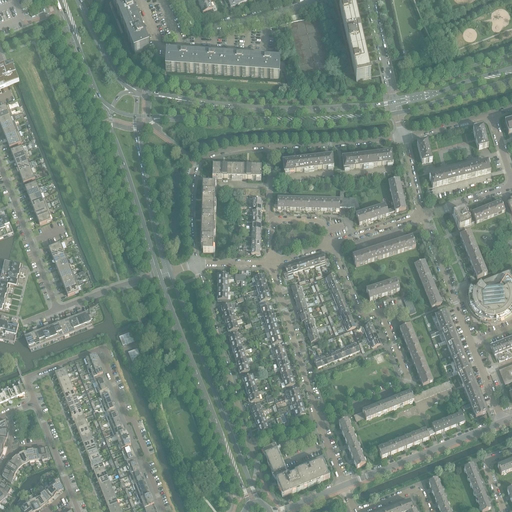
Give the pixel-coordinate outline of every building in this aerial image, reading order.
[(122,0),(114,3),(116,7),(126,32),(140,26),(135,16),(140,14),(138,9),(133,11),(128,0),(122,0)] [(210,3),(200,7),(203,13),(206,12),(208,11),(209,14),(216,11),(215,7),(212,7),(210,3)] [(345,30),(359,27),(358,23),(359,22),(359,25),(360,25),(358,16),(357,17),(356,13),(357,12),(356,8),(356,9),(356,11),(355,11),(354,3),(339,7),(345,30)] [(287,24),(289,31),(300,80),(333,73),(321,16),(295,22),(287,24)] [(144,37),(140,28),(140,26),(126,32),(136,57),(144,53),(149,51),(146,42),(150,40),(148,35),(144,37)] [(360,33),(359,28),(359,27),(345,30),(350,55),(364,52),(364,50),(365,49),(363,41),(361,42),(361,38),(362,37),(361,33),(360,33)] [(369,74),(370,74),(369,66),(367,66),(366,62),(368,62),(367,58),(366,58),(364,52),(350,55),(356,83),(371,80),(369,74)] [(197,74),(197,73),(198,59),(187,58),(187,54),(182,53),(182,58),(167,57),(166,73),(172,73),(172,72),(197,74)] [(197,74),(225,76),(226,61),(215,60),(215,56),(210,55),(209,60),(198,59),(197,73),(197,74)] [(225,76),(252,78),(253,63),(242,62),(242,58),(238,57),(237,62),(226,61),(225,76)] [(253,63),(252,78),(279,79),(280,65),(270,64),(270,59),(265,59),(265,64),(253,63)] [(0,88),(9,85),(18,81),(19,81),(13,66),(6,68),(4,64),(0,65),(0,88)] [(0,115),(10,111),(8,106),(0,108),(0,115)] [(10,111),(0,115),(0,121),(1,121),(12,116),(10,111)] [(12,116),(1,121),(0,121),(0,124),(1,127),(3,126),(15,122),(14,122),(12,122),(10,118),(13,117),(12,116)] [(15,122),(3,126),(1,127),(3,132),(5,132),(17,127),(15,122)] [(17,127),(5,132),(3,132),(5,138),(7,137),(19,132),(17,127)] [(475,140),(476,142),(478,150),(488,148),(483,128),(473,131),(475,140)] [(19,132),(7,137),(5,138),(7,143),(9,142),(21,138),(19,132)] [(21,138),(9,142),(7,143),(9,149),(23,143),(21,138)] [(430,152),(430,151),(428,142),(417,145),(422,165),(429,163),(429,164),(432,163),(432,162),(430,152)] [(13,158),(15,157),(27,152),(26,152),(24,153),(22,148),(11,152),(13,158)] [(27,152),(15,157),(13,158),(15,163),(17,162),(29,158),(27,152)] [(392,165),(391,153),(367,156),(368,168),(392,165)] [(367,156),(355,157),(343,159),(345,170),(368,168),(367,156)] [(333,169),(332,157),(308,159),(309,171),(333,169)] [(29,158),(17,162),(15,163),(17,168),(19,168),(31,163),(28,164),(27,159),(29,158)] [(308,159),(295,161),(284,162),(285,174),(309,171),(308,159)] [(31,163),(19,168),(17,168),(19,174),(21,173),(33,168),(31,163)] [(488,163),(479,165),(468,168),(471,179),(491,174),(488,163)] [(218,179),(261,180),(261,168),(213,167),(213,177),(208,177),(208,186),(203,186),(201,249),(203,249),(203,253),(213,254),(215,184),(218,185),(218,179)] [(33,168),(21,173),(19,174),(21,179),(23,178),(34,174),(33,174),(31,169),(33,168)] [(468,168),(457,171),(449,173),(452,184),(471,179),(468,168)] [(449,173),(438,176),(430,178),(432,188),(452,184),(449,173)] [(34,174),(23,178),(21,179),(24,184),(36,180),(34,174)] [(392,198),(402,195),(399,180),(388,183),(392,198)] [(27,194),(29,193),(41,188),(39,188),(37,183),(25,188),(27,194)] [(41,188),(29,193),(27,194),(29,199),(31,198),(43,194),(41,188)] [(43,194),(31,198),(29,199),(31,204),(33,203),(45,199),(43,199),(41,195),(43,194)] [(395,212),(395,213),(406,211),(402,195),(392,198),(394,209),(391,210),(392,213),(395,212)] [(261,202),(262,200),(260,200),(260,197),(256,197),(253,197),(250,197),(250,200),(253,200),(253,206),(262,206),(262,202),(261,202)] [(45,199),(33,203),(31,204),(33,209),(35,209),(47,204),(45,199)] [(293,200),(278,199),(277,210),(293,211),(293,200)] [(354,209),(356,215),(361,214),(356,200),(343,199),(343,201),(340,201),(339,209),(354,209)] [(309,200),(293,200),(293,211),(309,211),(309,200)] [(324,200),(309,200),(309,211),(324,211),(324,200)] [(324,200),(324,211),(339,212),(339,209),(340,201),(324,200)] [(486,208),(490,218),(505,212),(501,202),(486,208)] [(47,204),(35,209),(33,209),(35,215),(37,214),(49,209),(47,204)] [(388,215),(392,213),(391,210),(387,211),(385,206),(371,211),(374,221),(389,216),(388,215)] [(490,218),(486,208),(472,214),(472,215),(475,222),(476,224),(490,218)] [(49,209),(37,214),(35,215),(38,220),(39,219),(51,215),(49,209)] [(356,215),(359,226),(374,221),(371,211),(361,214),(356,215)] [(475,222),(472,215),(467,217),(466,213),(465,211),(453,215),(459,230),(471,226),(470,224),(475,222)] [(0,212),(0,215),(8,235),(13,233),(6,216),(3,217),(2,212),(0,212)] [(51,215),(39,219),(38,220),(40,226),(47,223),(51,223),(50,222),(51,221),(49,216),(51,215)] [(466,251),(476,246),(470,232),(460,236),(466,251)] [(401,253),(416,248),(412,238),(397,243),(401,253)] [(386,258),(401,253),(397,243),(383,247),(386,258)] [(61,244),(59,245),(59,244),(56,245),(56,246),(49,249),(51,254),(53,254),(63,250),(61,244)] [(476,246),(466,251),(471,265),(481,261),(476,246)] [(371,263),(386,258),(383,247),(368,252),(371,263)] [(63,250),(53,254),(51,254),(53,260),(64,255),(62,250),(64,250),(63,250)] [(356,268),(371,263),(368,252),(353,257),(356,268)] [(69,259),(66,260),(64,255),(53,260),(55,265),(57,264),(69,260),(69,259)] [(318,258),(321,267),(326,265),(326,268),(331,266),(330,264),(328,259),(325,260),(323,256),(318,258)] [(312,260),(315,267),(315,269),(321,267),(318,258),(312,260)] [(69,260),(57,264),(55,265),(57,270),(59,270),(71,265),(69,260)] [(3,267),(26,272),(27,270),(22,268),(23,265),(11,262),(5,261),(3,267)] [(302,263),(304,271),(304,272),(310,270),(309,269),(307,261),(302,263)] [(430,275),(428,269),(424,261),(414,265),(420,279),(430,275)] [(471,265),(474,271),(477,279),(487,275),(481,261),(471,265)] [(71,265),(59,270),(57,270),(59,276),(72,271),(70,266),(71,265)] [(26,272),(3,267),(2,272),(20,276),(21,273),(26,275),(26,272)] [(291,267),(285,268),(286,272),(283,273),(285,278),(294,276),(293,274),(291,267)] [(503,323),(505,322),(504,320),(507,318),(508,319),(510,318),(511,316),(511,315),(511,269),(485,280),(484,281),(482,282),(481,283),(480,284),(478,286),(477,287),(476,288),(476,290),(468,287),(467,289),(467,291),(466,293),(466,295),(466,298),(466,300),(466,302),(467,305),(467,307),(468,309),(469,311),(470,313),(472,315),(473,317),(475,318),(477,320),(479,321),(480,322),(481,322),(483,323),(485,324),(487,324),(490,325),(492,325),(494,325),(496,325),(499,324),(501,324),(503,323)] [(75,275),(73,276),(71,271),(72,271),(59,276),(61,281),(75,276),(75,275)] [(20,276),(2,272),(1,277),(24,283),(24,280),(20,279),(20,276)] [(250,286),(265,282),(263,275),(254,278),(255,283),(249,285),(250,286)] [(328,284),(337,281),(334,275),(325,279),(328,284)] [(426,294),(436,290),(430,275),(420,279),(426,294)] [(64,286),(65,285),(77,281),(75,276),(61,281),(64,286)] [(1,277),(0,280),(0,282),(10,285),(18,287),(18,284),(23,285),(24,283),(1,277)] [(77,281),(65,285),(64,286),(66,292),(79,286),(77,281)] [(337,281),(328,284),(330,289),(339,286),(337,281)] [(0,288),(14,291),(15,289),(10,288),(10,285),(0,282),(0,288)] [(255,291),(267,288),(265,282),(250,286),(250,288),(256,286),(257,291),(255,291)] [(384,297),(400,292),(396,282),(381,286),(384,297)] [(294,295),(303,292),(301,287),(297,288),(296,285),(291,286),(294,295)] [(79,286),(66,292),(68,297),(75,294),(75,295),(79,294),(78,293),(79,293),(77,287),(79,286)] [(339,286),(330,289),(332,295),(341,291),(339,286)] [(370,301),(384,297),(381,286),(366,291),(370,301)] [(254,298),(269,294),(267,288),(255,291),(255,292),(257,291),(258,295),(253,297),(254,298)] [(436,290),(426,294),(432,308),(442,304),(436,290)] [(341,291),(332,295),(334,300),(343,296),(341,291)] [(303,292),(294,295),(295,301),(304,298),(303,292)] [(0,293),(0,299),(11,302),(12,300),(7,298),(8,296),(0,293)] [(233,294),(218,294),(218,302),(221,302),(222,305),(228,303),(228,301),(228,296),(233,296),(233,294)] [(269,294),(254,298),(254,300),(259,298),(261,303),(259,304),(259,306),(266,305),(265,302),(271,300),(269,294)] [(343,296),(334,300),(336,305),(345,302),(343,296)] [(304,298),(295,301),(297,306),(306,303),(304,298)] [(345,302),(336,305),(338,311),(347,307),(345,302)] [(306,303),(297,306),(299,311),(308,309),(306,303)] [(0,310),(9,313),(9,310),(5,309),(5,306),(0,304),(0,310)] [(223,314),(238,310),(238,308),(235,309),(234,304),(231,305),(221,308),(223,314)] [(258,317),(273,312),(271,306),(267,307),(266,305),(259,306),(260,310),(261,309),(263,314),(257,316),(258,317)] [(347,307),(338,311),(340,316),(349,312),(347,307)] [(79,310),(86,328),(92,326),(90,320),(93,319),(91,315),(88,315),(87,312),(83,313),(81,309),(79,310)] [(308,309),(299,311),(300,317),(309,314),(308,309)] [(75,317),(81,330),(86,328),(79,310),(77,311),(79,315),(75,317)] [(238,310),(223,314),(225,320),(236,317),(235,317),(233,313),(239,311),(238,310)] [(263,322),(275,319),(273,312),(258,317),(258,318),(263,317),(265,321),(263,322)] [(349,312),(340,316),(343,321),(351,318),(349,312)] [(441,332),(451,328),(445,313),(441,315),(439,316),(435,317),(441,332)] [(64,321),(69,334),(75,332),(68,314),(66,315),(67,320),(64,321)] [(81,330),(75,317),(72,318),(70,314),(68,314),(75,332),(81,330)] [(300,317),(302,322),(314,319),(311,320),(309,314),(300,317)] [(236,317),(225,320),(227,326),(242,322),(242,321),(236,322),(235,318),(237,317),(236,317)] [(8,322),(4,340),(9,341),(14,318),(12,318),(11,323),(8,322)] [(14,318),(9,341),(14,343),(19,325),(16,324),(17,319),(14,318)] [(69,334),(64,321),(61,322),(59,318),(57,319),(64,337),(69,334)] [(351,318),(343,321),(345,326),(354,323),(351,318)] [(53,325),(53,326),(58,339),(64,337),(57,319),(54,320),(56,324),(53,325)] [(275,319),(263,322),(265,322),(266,326),(261,328),(261,329),(276,325),(275,319)] [(314,319),(302,322),(302,323),(304,322),(306,327),(315,324),(314,319)] [(58,339),(53,326),(53,325),(49,327),(48,322),(45,323),(53,341),(58,339)] [(242,322),(227,326),(229,332),(238,330),(237,325),(242,323),(242,322)] [(42,330),(47,343),(53,341),(45,323),(43,324),(45,329),(42,330)] [(347,332),(356,328),(354,323),(345,326),(347,332)] [(315,324),(306,327),(308,333),(317,330),(315,324)] [(365,333),(374,330),(372,324),(363,328),(365,333)] [(266,334),(278,331),(276,325),(261,329),(262,330),(267,329),(268,333),(266,334)] [(406,344),(416,340),(410,325),(400,329),(406,344)] [(47,343),(42,330),(38,331),(37,327),(34,328),(41,346),(47,343)] [(30,334),(31,335),(36,348),(41,346),(34,328),(32,329),(34,333),(30,334)] [(447,346),(457,342),(451,328),(441,332),(445,342),(447,346)] [(317,330),(308,333),(309,338),(318,335),(317,330)] [(374,330),(365,333),(367,338),(376,335),(374,330)] [(36,348),(31,335),(30,334),(27,335),(25,331),(23,332),(28,345),(28,346),(29,348),(30,350),(36,348)] [(265,341),(280,337),(278,331),(266,334),(268,334),(270,338),(265,340),(265,341)] [(130,334),(123,337),(123,336),(120,337),(123,347),(127,346),(126,345),(134,342),(130,334)] [(231,344),(246,340),(245,338),(240,340),(238,335),(229,338),(231,344)] [(318,335),(309,338),(311,344),(320,341),(318,335)] [(376,335),(367,338),(369,344),(378,340),(376,335)] [(280,337),(265,341),(265,343),(271,341),(272,346),(268,347),(269,350),(272,349),(279,347),(278,344),(282,343),(280,337)] [(246,340),(231,344),(233,350),(244,347),(242,347),(241,343),(246,341),(246,340)] [(380,346),(378,340),(369,344),(372,349),(378,347),(380,346)] [(421,354),(416,340),(406,344),(411,358),(421,354)] [(502,342),(503,344),(507,353),(509,352),(511,352),(506,341),(502,342)] [(447,346),(452,360),(463,356),(457,342),(447,346)] [(507,353),(503,344),(502,342),(498,344),(503,355),(506,354),(507,353)] [(351,345),(354,354),(360,352),(356,343),(351,345)] [(503,355),(498,344),(490,347),(494,357),(496,356),(497,359),(499,358),(500,358),(502,357),(503,357),(503,355)] [(346,350),(349,356),(354,354),(351,345),(350,346),(351,348),(346,350)] [(235,356),(249,352),(249,350),(245,351),(245,350),(243,350),(242,347),(244,347),(233,350),(235,356)] [(271,359),(285,355),(284,349),(279,350),(279,347),(272,349),(273,352),(274,352),(275,355),(270,357),(271,359)] [(340,350),(344,359),(349,356),(346,350),(346,348),(340,350)] [(141,361),(137,350),(129,353),(133,364),(141,361)] [(335,352),(336,354),(339,361),(344,359),(340,350),(335,352)] [(249,352),(235,356),(236,362),(248,359),(246,359),(244,355),(250,353),(249,352)] [(336,354),(335,352),(330,354),(333,363),(339,361),(336,354)] [(319,358),(323,367),(328,365),(324,356),(323,354),(319,356),(320,358),(319,358)] [(324,356),(328,365),(333,363),(330,354),(324,356)] [(427,368),(421,354),(411,358),(417,373),(427,368)] [(285,355),(271,359),(271,361),(276,359),(278,364),(287,361),(285,355)] [(95,356),(84,360),(86,365),(88,364),(99,360),(98,359),(97,358),(96,356),(95,356)] [(452,360),(458,375),(469,371),(463,356),(452,360)] [(323,367),(319,358),(314,360),(314,362),(317,369),(323,367)] [(248,359),(236,362),(238,368),(253,364),(252,362),(247,364),(246,360),(248,359)] [(90,369),(101,365),(101,363),(100,362),(100,361),(99,360),(88,364),(90,369)] [(274,371),(289,367),(287,361),(278,364),(279,369),(274,370),(274,371)] [(253,364),(238,368),(240,374),(249,372),(248,367),(253,366),(253,364)] [(89,375),(101,370),(103,370),(102,368),(102,367),(101,365),(90,369),(88,370),(89,375)] [(289,367),(274,371),(275,373),(280,371),(281,376),(291,373),(289,367)] [(511,367),(500,372),(506,386),(511,383),(511,367)] [(427,368),(417,373),(423,387),(433,383),(427,368)] [(58,378),(67,374),(65,370),(55,374),(57,378),(58,378)] [(94,378),(103,375),(103,374),(103,372),(103,371),(103,370),(101,370),(89,375),(91,379),(94,378)] [(458,375),(464,389),(474,385),(469,371),(458,375)] [(278,384),(293,379),(291,373),(281,376),(283,381),(277,382),(278,384)] [(67,374),(58,378),(57,378),(59,383),(69,379),(67,374)] [(96,383),(106,379),(105,379),(105,378),(104,377),(103,375),(94,378),(96,383)] [(245,385),(260,381),(259,379),(254,381),(252,376),(243,379),(245,385)] [(61,387),(71,383),(69,379),(59,383),(61,387)] [(97,388),(107,384),(106,383),(106,382),(106,381),(106,380),(106,379),(96,383),(97,388)] [(285,391),(292,390),(291,387),(295,385),(293,379),(278,384),(278,385),(283,384),(285,388),(284,388),(285,391)] [(260,381),(245,385),(247,391),(258,388),(256,388),(255,384),(260,382),(260,381)] [(15,388),(19,397),(25,394),(21,386),(19,382),(18,383),(19,387),(15,388)] [(71,383),(61,387),(62,392),(63,392),(72,388),(71,383)] [(107,384),(97,388),(95,389),(97,394),(99,393),(109,389),(109,388),(108,387),(107,386),(107,384)] [(19,397),(15,388),(14,385),(12,385),(14,389),(10,391),(13,399),(19,397)] [(464,389),(470,404),(480,399),(474,385),(464,389)] [(13,399),(10,391),(8,387),(7,388),(8,392),(4,393),(8,401),(13,399)] [(72,388),(63,392),(62,392),(64,396),(65,396),(74,392),(72,388)] [(258,388),(247,391),(248,397),(263,393),(263,392),(257,393),(256,389),(258,388)] [(101,398),(110,394),(110,392),(110,391),(110,390),(110,389),(109,389),(99,393),(101,398)] [(285,401),(300,397),(298,391),(292,392),(292,390),(285,391),(286,395),(288,394),(289,398),(284,400),(285,401)] [(74,392),(65,396),(64,396),(66,401),(67,400),(76,397),(74,392)] [(263,393),(248,397),(250,403),(260,401),(258,396),(264,394),(263,393)] [(398,408),(414,402),(412,397),(411,393),(394,399),(398,408)] [(101,403),(113,398),(112,397),(112,396),(111,396),(110,394),(101,398),(99,398),(101,403)] [(76,397),(67,400),(66,401),(68,405),(78,401),(76,397)] [(300,397),(285,401),(285,403),(291,401),(292,406),(302,403),(300,397)] [(103,408),(114,403),(114,402),(114,401),(114,400),(113,400),(113,399),(113,398),(101,403),(103,408)] [(398,408),(394,399),(378,406),(382,415),(398,408)] [(480,399),(470,404),(471,407),(476,418),(486,414),(480,399)] [(78,401),(68,405),(69,410),(70,409),(79,406),(78,401)] [(114,403),(103,408),(104,413),(107,412),(117,408),(117,407),(116,407),(116,406),(115,405),(114,403)] [(288,414),(303,409),(302,403),(292,406),(293,411),(288,412),(288,414)] [(79,406),(70,409),(69,410),(71,414),(72,414),(81,410),(79,406)] [(253,415),(267,410),(267,408),(261,410),(260,406),(258,407),(255,408),(251,409),(253,415)] [(382,415),(378,406),(362,412),(363,413),(365,419),(366,421),(382,415)] [(109,417),(116,414),(118,413),(117,411),(117,410),(117,409),(117,408),(107,412),(109,417)] [(303,409),(288,414),(289,415),(294,413),(296,418),(305,415),(303,409)] [(81,410),(72,414),(71,414),(72,416),(72,417),(72,418),(72,419),(83,415),(81,410)] [(267,410),(253,415),(255,421),(266,417),(264,418),(263,413),(268,411),(267,410)] [(108,422),(116,419),(121,418),(120,417),(120,416),(119,415),(118,413),(116,414),(109,417),(106,418),(108,422)] [(446,420),(450,429),(465,423),(462,414),(446,420)] [(83,415),(72,419),(72,420),(73,420),(73,421),(74,421),(75,423),(76,423),(85,419),(83,415)] [(258,427),(272,422),(272,420),(266,422),(264,418),(266,417),(255,421),(258,427)] [(110,427),(116,425),(122,423),(121,421),(121,420),(121,419),(121,418),(116,419),(108,422),(110,427)] [(85,419),(76,423),(75,423),(76,428),(77,427),(87,424),(85,419)] [(429,431),(426,432),(428,437),(431,436),(435,435),(450,429),(446,420),(431,426),(433,429),(429,431)] [(353,436),(347,421),(339,424),(345,439),(353,436)] [(272,422),(258,427),(260,433),(269,430),(267,425),(273,423),(272,422)] [(112,432),(116,430),(124,427),(124,426),(123,425),(122,424),(122,423),(116,425),(110,427),(112,432)] [(87,424),(77,427),(76,428),(78,432),(79,432),(88,428),(87,424)] [(124,427),(116,430),(112,432),(114,436),(116,436),(126,432),(125,430),(125,429),(125,428),(124,427)] [(88,428),(79,432),(78,432),(80,437),(81,436),(90,433),(88,428)] [(428,437),(426,432),(426,431),(410,437),(413,446),(429,440),(428,437)] [(128,435),(127,434),(127,433),(126,432),(116,436),(118,440),(129,436),(128,435)] [(90,433),(81,436),(80,437),(82,441),(83,441),(92,437),(90,433)] [(129,436),(118,440),(120,445),(130,441),(130,440),(130,439),(129,437),(129,436)] [(359,450),(353,436),(345,439),(351,454),(359,450)] [(92,437),(83,441),(82,441),(83,446),(84,445),(94,442),(92,437)] [(394,444),(397,453),(413,446),(410,437),(394,444)] [(130,441),(120,445),(118,446),(120,451),(131,446),(131,445),(131,444),(131,443),(131,442),(130,441)] [(94,442),(84,445),(83,446),(85,450),(86,450),(95,446),(94,442)] [(263,449),(275,478),(276,481),(277,481),(283,497),(292,494),(297,492),(297,491),(299,490),(299,491),(308,487),(310,486),(310,487),(311,486),(310,486),(313,485),(320,483),(329,479),(329,478),(328,479),(327,476),(328,476),(325,470),(324,468),(324,467),(322,463),(322,462),(313,466),(309,468),(309,469),(307,470),(307,469),(302,471),(300,472),(299,472),(290,476),(290,475),(287,476),(286,472),(285,472),(284,470),(285,470),(281,462),(280,459),(277,451),(276,451),(275,449),(276,448),(274,444),(264,448),(263,449)] [(397,453),(394,444),(378,450),(381,459),(397,453)] [(95,446),(86,450),(85,450),(87,455),(88,454),(97,451),(100,449),(98,445),(95,446)] [(124,457),(134,453),(133,451),(133,450),(133,449),(132,448),(122,452),(124,457)] [(42,460),(42,462),(48,460),(51,459),(51,460),(52,459),(47,449),(40,450),(42,460)] [(35,461),(33,450),(27,451),(28,452),(24,452),(29,462),(35,461)] [(35,461),(42,460),(40,450),(33,450),(35,461)] [(359,450),(351,454),(357,469),(365,465),(359,450)] [(97,451),(88,454),(87,455),(89,459),(90,459),(99,455),(97,451)] [(29,462),(24,452),(19,455),(16,456),(16,457),(24,465),(29,462)] [(126,461),(136,458),(135,456),(135,455),(135,454),(134,454),(134,453),(124,457),(126,461)] [(99,455),(90,459),(89,459),(91,463),(101,459),(99,455)] [(323,456),(302,464),(303,466),(324,458),(323,456)] [(24,465),(16,457),(12,460),(10,463),(19,469),(24,465)] [(136,458),(126,461),(128,466),(137,462),(137,461),(137,460),(137,459),(136,458)] [(101,459),(91,463),(91,466),(91,467),(91,468),(102,464),(101,459)] [(511,471),(511,460),(497,467),(501,476),(511,471)] [(137,462),(128,466),(130,471),(139,467),(139,465),(139,464),(138,463),(137,463),(137,462)] [(5,471),(16,474),(19,469),(10,463),(7,467),(7,468),(5,471)] [(102,464),(91,468),(92,469),(92,470),(93,470),(94,473),(95,472),(104,469),(102,464)] [(470,484),(479,480),(473,465),(464,469),(470,484)] [(139,467),(130,471),(132,476),(141,472),(140,470),(141,469),(141,468),(140,468),(139,467)] [(104,469),(95,472),(94,473),(96,477),(97,477),(106,473),(104,469)] [(16,474),(5,471),(2,478),(11,485),(12,484),(13,479),(14,479),(16,474)] [(141,472),(132,476),(134,480),(143,477),(142,475),(143,474),(142,473),(141,472)] [(106,473),(97,477),(96,477),(98,481),(108,477),(106,473)] [(108,477),(98,481),(99,486),(100,486),(109,482),(108,477)] [(143,477),(134,480),(131,481),(133,486),(136,485),(145,481),(144,480),(144,479),(144,478),(144,477),(143,477)] [(435,498),(443,494),(437,479),(428,483),(435,498)] [(50,486),(57,493),(64,491),(60,480),(54,482),(55,483),(50,484),(49,485),(50,486)] [(470,484),(476,498),(485,495),(479,480),(470,484)] [(145,481),(136,485),(137,490),(147,486),(146,484),(146,483),(146,482),(145,482),(145,481)] [(109,482),(100,486),(99,486),(101,490),(102,490),(111,486),(109,482)] [(0,486),(0,493),(5,499),(8,494),(9,495),(11,490),(6,487),(5,486),(2,484),(0,486)] [(45,491),(53,499),(57,493),(50,486),(45,491)] [(111,486),(102,490),(101,490),(103,495),(104,495),(113,491),(111,486)] [(147,486),(137,490),(139,495),(149,491),(148,489),(148,488),(148,487),(147,486)] [(53,499),(45,491),(40,495),(41,496),(46,505),(48,503),(49,503),(53,499)] [(113,491),(104,495),(103,495),(105,499),(115,495),(113,491)] [(149,491),(139,495),(137,495),(139,500),(141,499),(151,496),(150,495),(150,494),(150,493),(150,492),(149,491)] [(441,511),(449,509),(443,494),(435,498),(440,511),(441,511)] [(115,495),(105,499),(106,504),(116,500),(115,495)] [(485,495),(476,498),(481,511),(484,511),(491,510),(485,495)] [(35,500),(40,510),(46,505),(41,496),(35,500)] [(151,496),(141,499),(139,500),(141,505),(143,504),(153,500),(153,499),(153,498),(152,498),(152,497),(151,496)] [(27,504),(32,511),(35,511),(40,510),(35,500),(30,502),(30,503),(27,504)] [(108,508),(116,505),(118,504),(116,500),(106,504),(108,508)] [(153,500),(143,504),(145,509),(154,505),(154,504),(154,503),(154,502),(154,501),(153,500)] [(410,511),(413,511),(410,502),(400,506),(401,511),(410,511)]
